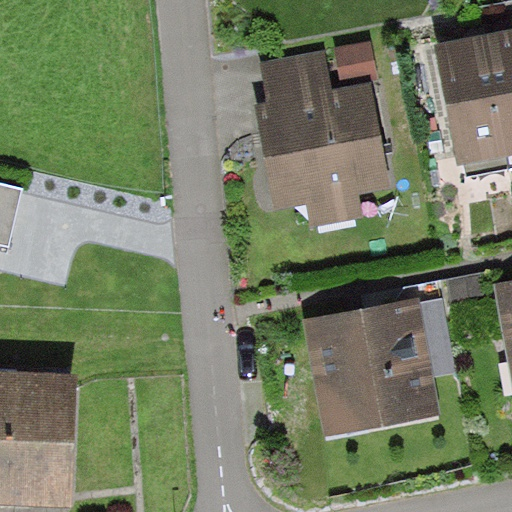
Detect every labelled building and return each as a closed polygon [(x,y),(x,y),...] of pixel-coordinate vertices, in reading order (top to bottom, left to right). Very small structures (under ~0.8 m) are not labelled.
[(511,32),(437,47),(460,168),(511,157),(511,32)] [(373,43),(337,50),(345,91),(371,86),(381,84),(373,43)] [(258,106),(278,211),(306,206),(310,227),(366,217),(362,196),(390,191),(371,86),(345,91),(334,93),(326,50),(263,62),(270,104),(258,106)] [(23,189),(0,181),(0,243),(9,245),(23,189)] [(511,284),(499,286),(511,376),(511,284)] [(419,302),(306,323),(327,439),(441,418),(424,326),(442,323),(439,303),(420,307),(419,302)] [(0,503),(74,506),(77,373),(0,371),(0,503)]
